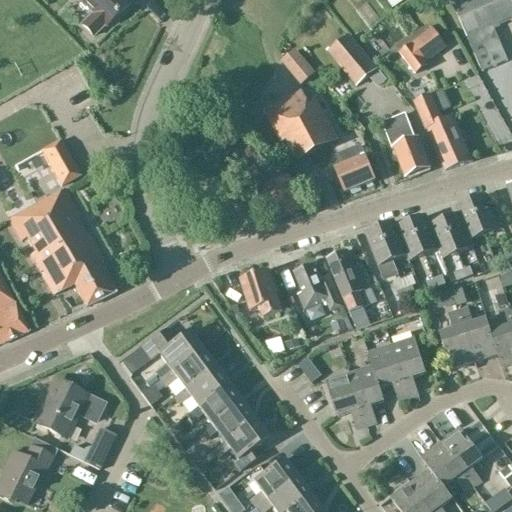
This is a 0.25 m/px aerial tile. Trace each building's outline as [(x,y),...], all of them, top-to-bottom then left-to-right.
[(77,0),(93,16),(82,27),(94,39),(105,28),(106,29),(129,6),(123,0),(77,0)] [(511,4),(510,0),(466,0),(452,6),(482,73),(508,62),(494,30),(511,21),(511,4)] [(432,29),(408,48),(424,68),(427,65),(425,63),(446,47),(432,29)] [(349,38),(329,55),(357,88),(377,71),(349,38)] [(400,54),(415,74),(424,68),(408,48),(400,54)] [(435,57),(443,74),(455,69),(447,52),(435,57)] [(316,75),(297,53),(283,64),(303,86),(316,75)] [(431,96),(415,103),(426,131),(427,130),(445,173),(472,164),(463,144),(466,141),(462,133),(459,133),(452,118),(442,122),(439,115),(452,109),(444,91),(431,96)] [(302,94),(266,113),(282,144),(287,141),(299,163),(338,142),(315,99),(307,103),(302,94)] [(382,124),(392,151),(394,150),(399,165),(402,165),(407,178),(429,170),(424,156),(426,155),(420,139),(415,140),(406,115),(382,124)] [(61,144),(42,155),(48,165),(61,189),(80,178),(61,144)] [(336,158),(341,169),(336,172),(346,195),(376,183),(361,147),(336,158)] [(257,175),(247,181),(257,198),(267,192),(280,223),(304,212),(290,179),(266,190),(257,175)] [(65,192),(9,223),(21,244),(28,240),(36,255),(31,258),(40,275),(43,273),(46,277),(43,279),(53,298),(74,287),(86,310),(116,293),(103,271),(107,268),(90,237),(85,237),(76,221),(79,217),(65,192)] [(486,196),(470,203),(484,236),(499,230),(486,196)] [(468,242),(470,242),(484,236),(470,203),(454,209),(457,216),(458,216),(468,242)] [(473,249),(470,242),(468,242),(458,216),(457,216),(444,222),(457,256),(473,249)] [(424,258),(438,252),(428,228),(429,228),(425,218),(410,224),(424,258)] [(428,228),(438,252),(442,262),(457,256),(444,222),(429,228),(428,228)] [(394,223),(379,230),(392,263),(407,257),(395,230),(397,229),(394,223)] [(410,224),(397,229),(395,230),(407,257),(409,263),(424,258),(410,224)] [(377,269),(392,263),(379,230),(364,236),(377,269)] [(369,324),(363,309),(366,308),(360,294),(368,291),(360,271),(355,272),(347,252),(327,260),(350,315),(357,330),(369,324)] [(503,258),(495,262),(499,270),(507,267),(503,258)] [(499,270),(495,262),(487,265),(491,274),(499,270)] [(326,303),(330,313),(341,308),(329,280),(321,283),(313,266),(294,274),(302,294),(298,296),(304,312),(326,303)] [(470,269),(462,272),(466,281),(474,278),(470,269)] [(267,271),(238,281),(248,313),(258,310),(261,320),(280,313),(267,271)] [(466,281),(462,272),(454,275),(458,284),(466,281)] [(0,347),(29,334),(16,305),(0,276),(0,347)] [(443,278),(435,281),(438,290),(446,287),(443,278)] [(438,290),(435,281),(427,284),(430,293),(438,290)] [(412,288),(405,292),(408,300),(416,297),(412,288)] [(408,300),(405,292),(397,295),(400,303),(408,300)] [(491,334),(486,321),(473,326),(467,309),(457,312),(475,364),(497,357),(490,334),(491,334)] [(497,357),(502,370),(511,366),(511,322),(508,311),(498,314),(504,329),(491,334),(490,334),(497,357)] [(453,332),(439,337),(451,372),(475,364),(457,312),(447,315),(453,332)] [(153,375),(159,383),(200,352),(187,334),(175,343),(165,330),(140,349),(150,363),(158,357),(165,366),(153,375)] [(414,341),(391,348),(408,399),(418,396),(412,380),(426,376),(414,341)] [(368,356),(372,369),(373,369),(380,390),(393,386),(398,403),(408,399),(391,348),(368,356)] [(175,381),(183,392),(213,369),(200,352),(159,383),(164,389),(175,381)] [(188,399),(196,409),(227,387),(213,369),(183,392),(172,400),(177,407),(188,399)] [(372,369),(350,377),(367,430),(377,426),(371,409),(385,405),(380,390),(373,369),(372,369)] [(150,389),(158,382),(154,377),(146,384),(150,389)] [(356,433),(367,430),(350,377),(326,384),(338,420),(351,416),(356,433)] [(75,419),(83,422),(93,401),(86,397),(57,383),(36,426),(65,440),(75,419)] [(227,387),(196,409),(186,417),(191,424),(201,416),(209,427),(240,405),(227,387)] [(151,390),(143,396),(152,408),(160,401),(151,390)] [(215,434),(222,445),(253,422),(240,405),(209,427),(198,435),(204,443),(215,434)] [(212,470),(208,465),(216,460),(217,460),(228,452),(236,463),(232,466),(238,475),(261,458),(255,450),(267,441),(253,422),(222,445),(211,453),(212,454),(203,461),(202,460),(194,466),(202,477),(212,470)] [(96,472),(99,473),(104,465),(116,438),(99,430),(97,436),(95,439),(83,465),(96,472)] [(462,432),(441,447),(474,491),(481,485),(471,471),(484,462),(462,432)] [(404,436),(387,447),(398,465),(415,454),(404,436)] [(441,447),(422,462),(430,473),(444,490),(455,482),(466,496),(474,491),(441,447)] [(0,479),(0,500),(7,504),(10,500),(24,507),(38,478),(41,480),(51,460),(29,449),(23,460),(10,453),(2,470),(4,471),(0,479)] [(186,454),(194,466),(202,460),(193,449),(186,454)] [(248,503),(254,511),(295,480),(282,461),(252,484),(260,494),(248,503)] [(430,473),(411,487),(429,511),(443,511),(441,509),(453,501),(444,490),(430,473)] [(194,486),(190,480),(182,485),(186,491),(194,486)] [(266,511),(270,509),(272,511),(288,511),(308,497),(295,480),(254,511),(255,511),(266,511)] [(429,511),(411,487),(392,502),(399,511),(429,511)] [(319,511),(308,497),(288,511),(319,511)]
